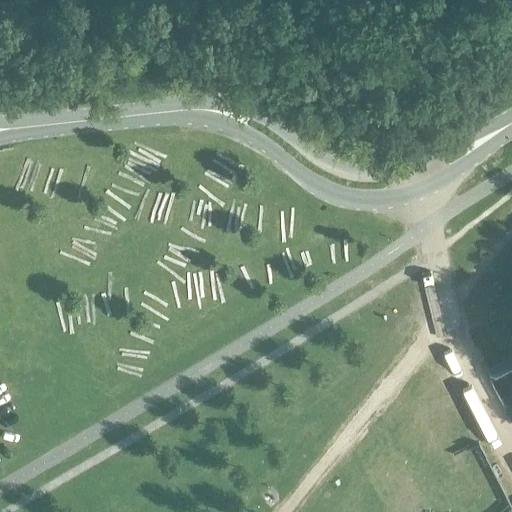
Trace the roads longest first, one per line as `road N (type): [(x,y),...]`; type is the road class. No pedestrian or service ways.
road 1 (tertiary): [(0,132),(208,113),(259,130),(329,180),(379,188),(412,181),(511,125)]
road 2 (unknown): [(511,230),(387,400),(292,511)]
